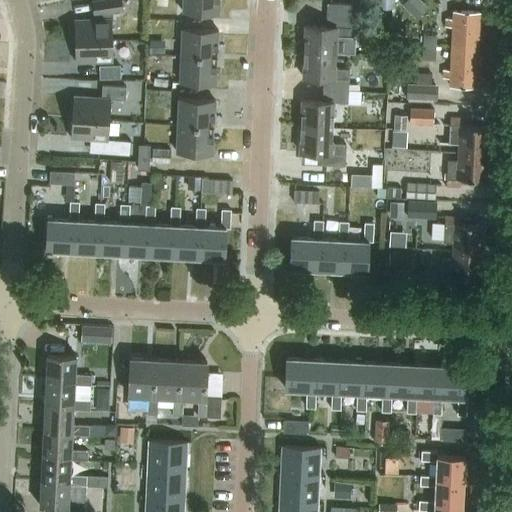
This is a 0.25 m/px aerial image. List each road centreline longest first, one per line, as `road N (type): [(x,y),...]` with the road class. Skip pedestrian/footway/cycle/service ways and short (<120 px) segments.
road 1 (residential): [(253,316),(268,0)]
road 2 (residential): [(11,304),(26,36),(16,0)]
road 3 (residential): [(511,328),(253,316)]
road 4 (residential): [(253,316),(11,304)]
road 5 (residential): [(0,511),(11,304)]
road 6 (residential): [(243,511),(253,316)]
